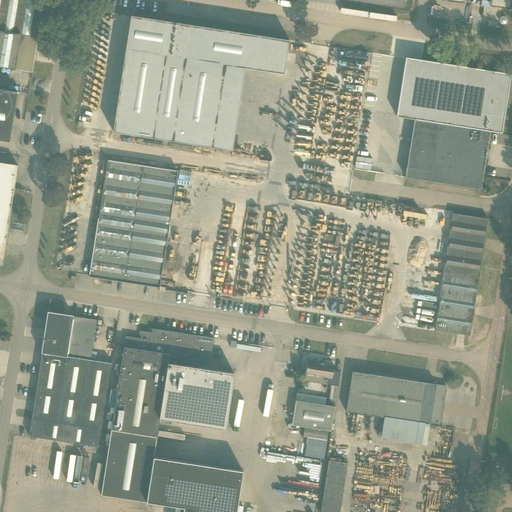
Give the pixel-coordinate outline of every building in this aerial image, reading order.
[(27,0),(0,0),(0,67),(15,70),(16,63),(20,35),(37,38),(43,2),(27,0)] [(487,0),(490,0),(489,6),(510,9),(511,0),(487,0)] [(130,16),(113,132),(117,133),(146,137),(147,138),(193,145),(199,146),(206,147),(211,147),(224,64),(284,73),(289,40),(233,32),(228,31),(202,27),(196,26),(134,17),(131,16),(130,16)] [(405,58),(396,117),(414,119),(405,177),(405,178),(480,189),(482,175),(484,165),(485,159),(487,149),(488,143),(489,131),(501,133),(510,75),(510,74),(479,69),(470,68),(440,63),(416,59),(405,58)] [(0,88),(0,139),(9,141),(17,91),(0,88)] [(104,160),(89,276),(160,285),(175,169),(104,160)] [(0,264),(2,265),(17,165),(0,162),(0,264)] [(435,330),(470,336),(488,219),(452,214),(443,271),(444,271),(435,330)] [(29,437),(98,446),(111,363),(90,361),(95,330),(96,320),(48,313),(29,437)] [(236,511),(242,471),(153,457),(156,437),(159,419),(225,430),(234,374),(168,363),(169,355),(176,356),(175,362),(194,364),(195,359),(210,361),(213,338),(205,337),(202,336),(183,333),(180,333),(157,330),(156,333),(141,331),(140,339),(125,337),(124,347),(122,357),(111,431),(101,495),(146,502),(183,508),(182,511),(236,511)] [(306,369),(305,374),(327,378),(332,379),(333,371),(334,366),(316,363),(317,360),(308,359),(306,369)] [(346,412),(440,426),(446,386),(352,372),(346,412)] [(331,385),(328,405),(335,406),(338,386),(331,385)] [(295,401),(292,425),(304,427),(328,431),(331,431),(335,406),(328,405),(295,401)] [(320,511),(339,511),(347,463),(329,461),(320,511)]
